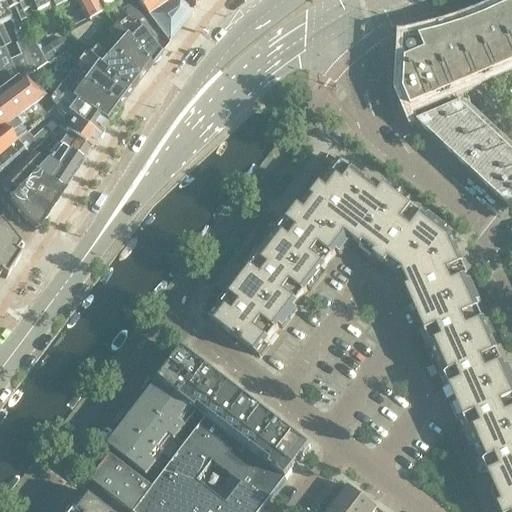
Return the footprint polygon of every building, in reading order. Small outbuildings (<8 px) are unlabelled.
[(11,0),(0,0),(4,8),(7,12),(16,8),(11,0)] [(12,0),(17,8),(7,12),(12,20),(14,19),(16,25),(14,26),(19,35),(28,30),(40,23),(33,9),(28,0),(12,0)] [(30,0),(31,0),(29,1),(36,14),(47,8),(43,0),(30,0)] [(74,0),(86,20),(104,12),(97,0),(74,0)] [(98,0),(105,12),(122,1),(121,0),(98,0)] [(125,0),(117,5),(138,31),(141,28),(161,53),(168,44),(148,16),(135,0),(125,0)] [(135,0),(148,16),(172,0),(135,0)] [(172,0),(148,16),(168,44),(193,12),(182,0),(172,0)] [(182,0),(193,12),(201,0),(182,0)] [(406,60),(404,91),(417,123),(461,104),(462,104),(463,103),(462,101),(463,100),(465,98),(467,98),(463,88),(469,85),(511,65),(511,4),(508,7),(493,14),(480,20),(460,27),(445,31),(420,38),(407,41),(406,60)] [(90,52),(102,63),(132,91),(150,67),(127,40),(115,25),(107,34),(99,27),(103,23),(95,16),(89,19),(67,31),(70,36),(90,52)] [(1,26),(0,26),(0,39),(3,46),(9,43),(1,26)] [(138,31),(127,40),(150,67),(161,53),(141,28),(138,31)] [(26,50),(9,61),(18,82),(26,77),(47,64),(46,63),(35,44),(28,30),(19,35),(26,50)] [(71,39),(66,32),(57,37),(62,45),(71,39)] [(46,63),(64,52),(57,42),(40,53),(46,63)] [(0,130),(12,121),(14,122),(45,99),(26,77),(18,82),(9,61),(3,48),(0,49),(0,130)] [(64,52),(46,63),(47,64),(64,69),(71,58),(64,52)] [(73,71),(80,77),(84,81),(121,106),(132,91),(102,63),(90,52),(87,56),(84,53),(77,64),(73,71)] [(80,77),(68,94),(68,95),(58,88),(48,102),(62,118),(66,113),(75,102),(107,125),(121,106),(84,81),(80,77)] [(12,121),(0,130),(0,156),(15,143),(53,109),(45,99),(14,122),(12,121)] [(75,102),(66,113),(73,119),(72,119),(98,139),(107,125),(75,102)] [(511,152),(461,104),(417,123),(508,207),(511,205),(511,152)] [(64,131),(67,133),(90,150),(98,139),(72,119),(64,131)] [(18,144),(0,159),(0,180),(27,156),(51,134),(45,127),(22,149),(18,144)] [(68,153),(67,154),(81,164),(90,150),(67,133),(58,146),(68,153)] [(27,156),(0,180),(0,187),(9,200),(20,189),(36,174),(44,166),(31,153),(27,156)] [(56,170),(48,182),(62,192),(81,164),(67,154),(62,161),(53,153),(46,161),(47,163),(56,170)] [(321,185),(302,210),(345,241),(348,238),(360,247),(394,202),(382,192),(386,186),(385,185),(380,193),(371,187),(372,186),(352,172),(339,162),(321,185)] [(36,174),(20,189),(50,211),(51,208),(55,207),(58,203),(57,199),(62,192),(48,182),(56,170),(47,163),(36,174)] [(20,189),(9,200),(25,221),(37,229),(42,221),(45,221),(48,217),(47,214),(50,211),(20,189)] [(394,202),(360,247),(386,266),(390,261),(407,280),(409,286),(462,263),(459,257),(450,238),(446,235),(448,232),(447,231),(445,234),(435,227),(437,225),(436,224),(435,226),(426,220),(428,217),(425,220),(407,206),(409,203),(408,203),(406,205),(398,199),(400,197),(399,196),(394,202)] [(295,205),(266,243),(315,281),(343,245),(345,247),(346,245),(344,243),(345,241),(302,210),(295,205)] [(0,276),(5,279),(19,257),(18,256),(21,251),(0,223),(0,276)] [(266,243),(237,280),(287,318),(315,281),(266,243)] [(462,263),(409,286),(415,298),(412,300),(420,318),(474,294),(474,293),(471,295),(467,285),(471,284),(470,282),(467,284),(464,279),(468,277),(462,263)] [(237,280),(208,318),(260,359),(261,357),(258,355),(287,318),(237,280)] [(474,294),(420,318),(438,360),(493,336),(490,337),(486,327),(489,326),(489,325),(485,326),(476,305),(479,304),(479,303),(476,304),(472,296),(475,294),(474,294)] [(493,336),(438,360),(457,404),(511,379),(511,378),(509,380),(505,371),(509,369),(508,368),(505,370),(496,349),(499,348),(498,347),(495,348),(491,338),(494,337),(493,336)] [(261,511),(310,448),(183,351),(159,383),(197,412),(206,419),(153,489),(110,456),(91,482),(130,511),(261,511)] [(511,379),(457,404),(476,447),(511,431),(511,385),(510,382),(511,380),(511,379)] [(159,383),(109,448),(146,476),(162,455),(163,456),(197,412),(159,383)] [(511,431),(476,447),(494,490),(511,481),(511,431)] [(511,511),(511,481),(494,490),(503,511),(511,511)] [(349,487),(337,503),(348,511),(374,511),(376,509),(349,487)] [(109,511),(85,494),(71,511),(109,511)] [(348,511),(337,503),(329,511),(348,511)]
